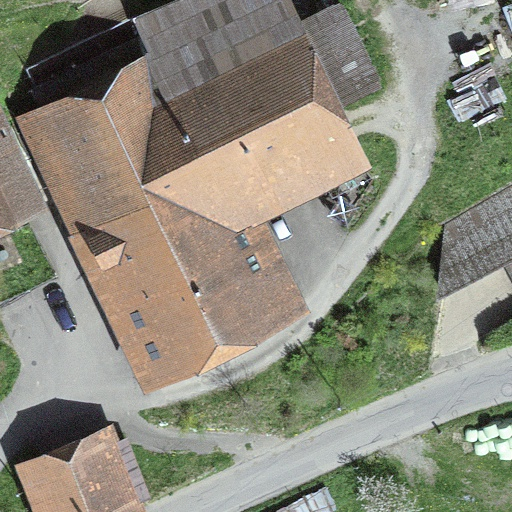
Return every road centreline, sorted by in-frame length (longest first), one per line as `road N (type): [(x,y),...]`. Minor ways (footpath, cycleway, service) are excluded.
road 1 (track): [(0,443),(214,381),(269,355),(317,312),(407,181),(416,145),(415,29)]
road 2 (unclassified): [(511,375),(185,511)]
road 3 (track): [(290,462),(142,433),(121,405)]
